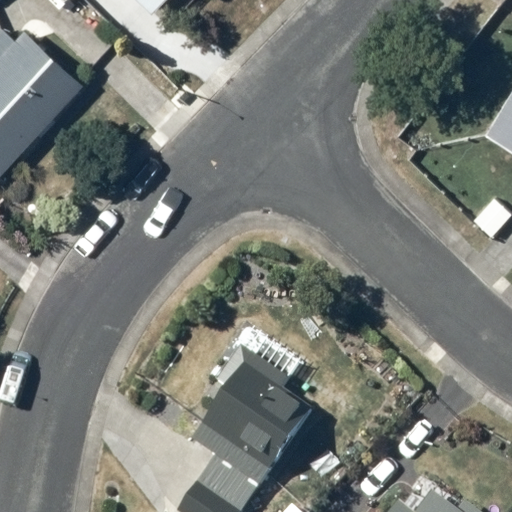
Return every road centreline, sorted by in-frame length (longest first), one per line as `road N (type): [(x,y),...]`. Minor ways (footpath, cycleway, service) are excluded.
road 1 (residential): [(194,113),(446,338),(511,364)]
road 2 (residential): [(0,394),(26,324),(71,249),(194,113)]
road 3 (residential): [(194,113),(304,0)]
